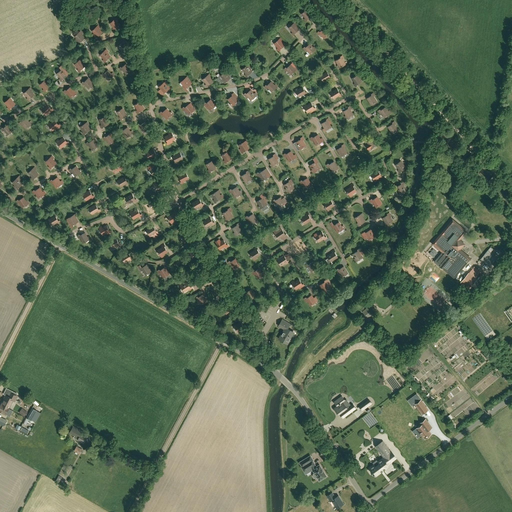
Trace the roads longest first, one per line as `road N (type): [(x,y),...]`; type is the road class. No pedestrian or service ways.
road 1 (unclassified): [(368,504),(282,378),(0,211)]
road 2 (track): [(338,0),(497,173)]
road 3 (track): [(223,340),(131,511)]
road 4 (unclassified): [(368,504),(511,398)]
road 5 (track): [(0,362),(59,245)]
